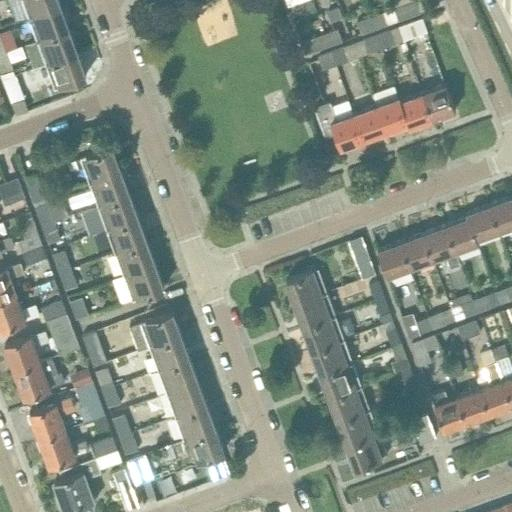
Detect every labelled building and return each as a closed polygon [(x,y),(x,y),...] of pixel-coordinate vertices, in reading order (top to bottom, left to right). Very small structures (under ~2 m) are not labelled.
[(23,0),(29,15),(60,4),(59,0),(23,0)] [(397,20),(420,12),(415,0),(413,0),(393,8),(397,20)] [(37,39),(69,27),(60,4),(29,15),(37,39)] [(338,7),(327,11),(330,21),(342,16),(338,7)] [(374,28),(388,23),(383,10),(369,15),(374,28)] [(361,33),(374,28),(369,15),(356,20),(361,33)] [(403,24),(399,26),(404,39),(426,31),(427,31),(427,30),(423,19),(422,17),(403,24)] [(46,62),(78,51),(69,27),(37,39),(46,62)] [(328,45),(342,40),(338,28),(324,33),(328,45)] [(389,29),(377,34),(381,47),(394,42),(389,29)] [(306,53),(328,45),(324,33),(302,41),(306,53)] [(377,34),(364,38),(369,51),(381,47),(377,34)] [(343,46),(331,51),(335,63),(348,58),(343,46)] [(0,70),(1,74),(14,69),(7,50),(0,52),(0,70)] [(55,86),(86,75),(78,51),(46,62),(55,86)] [(323,68),(335,63),(331,51),(318,55),(323,68)] [(12,102),(24,98),(17,79),(5,84),(12,102)] [(432,117),(456,109),(446,82),(423,91),(432,117)] [(432,117),(423,91),(401,99),(399,95),(408,122),(409,125),(432,117)] [(385,130),(408,122),(399,95),(376,104),(385,130)] [(337,118),(330,100),(315,105),(319,116),(326,135),(335,132),(340,147),(363,138),(353,112),(337,118)] [(363,138),(385,130),(376,104),(353,112),(363,138)] [(121,168),(112,145),(81,156),(81,157),(75,159),(79,168),(84,166),(89,180),(121,168)] [(98,204),(129,192),(121,168),(89,180),(98,204)] [(37,173),(25,177),(31,196),(43,191),(40,181),(37,173)] [(0,189),(5,204),(25,197),(17,176),(0,182),(0,189)] [(107,227),(138,216),(129,192),(98,204),(107,227)] [(499,229),(503,227),(511,224),(511,194),(489,203),(499,229)] [(49,201),(35,206),(41,224),(54,220),(55,220),(56,220),(69,215),(62,197),(49,201)] [(477,241),(478,241),(477,237),(499,229),(489,203),(466,211),(467,215),(477,241)] [(23,251),(43,244),(30,210),(16,215),(24,237),(18,239),(23,251)] [(454,250),(455,249),(477,241),(467,215),(445,223),(454,250)] [(115,251),(147,239),(138,216),(107,227),(115,251)] [(48,243),(61,238),(55,220),(54,220),(41,224),(48,243)] [(454,250),(445,223),(422,232),(432,258),(445,253),(450,266),(460,262),(455,249),(454,250)] [(409,266),(432,258),(422,232),(400,240),(409,266)] [(0,238),(0,250),(14,245),(10,235),(0,238)] [(85,259),(76,237),(63,242),(72,264),(85,259)] [(124,274),(155,263),(147,239),(115,251),(124,274)] [(387,274),(409,266),(400,240),(377,248),(387,274)] [(28,263),(47,257),(43,244),(23,251),(28,263)] [(65,249),(52,253),(59,271),(72,267),(65,249)] [(370,258),(357,262),(362,277),(375,272),(372,264),(370,258)] [(0,298),(16,293),(10,277),(24,272),(20,261),(0,267),(0,298)] [(133,298),(140,295),(164,286),(155,263),(124,274),(133,298)] [(295,301),(326,289),(318,266),(286,277),(295,301)] [(65,290),(78,285),(72,267),(59,271),(65,290)] [(374,299),(384,295),(378,280),(368,283),(374,299)] [(303,325),(335,313),(326,289),(295,301),(303,325)] [(478,311),(492,306),(500,303),(495,290),(487,292),(473,298),(478,311)] [(21,308),(16,293),(0,298),(0,327),(40,313),(36,303),(21,308)] [(380,314),(390,310),(384,295),(374,299),(380,314)] [(88,314),(82,296),(70,300),(76,319),(88,314)] [(455,319),(465,316),(478,311),(473,298),(460,302),(450,306),(455,319)] [(63,300),(41,308),(45,319),(47,319),(47,320),(67,312),(63,300)] [(432,328),(446,323),(455,319),(450,306),(441,310),(427,315),(432,328)] [(138,349),(151,345),(181,333),(172,309),(142,320),(130,325),(138,349)] [(59,353),(70,349),(80,345),(67,312),(47,320),(59,353)] [(416,320),(413,312),(402,316),(409,336),(432,328),(427,315),(416,320)] [(312,348),(344,337),(335,313),(303,325),(312,348)] [(462,338),(480,331),(476,318),(458,325),(462,338)] [(14,370),(41,360),(36,344),(50,339),(45,328),(5,343),(14,370)] [(395,328),(386,331),(391,346),(401,342),(395,328)] [(99,340),(95,329),(82,333),(86,345),(99,340)] [(159,367),(190,356),(181,333),(151,345),(159,367)] [(420,364),(431,360),(427,349),(438,345),(434,334),(412,342),(420,364)] [(321,372),(352,360),(344,337),(312,348),(321,372)] [(397,361),(407,357),(401,342),(391,346),(397,361)] [(496,361),(509,356),(504,344),(492,348),(496,361)] [(58,371),(52,356),(41,360),(14,370),(24,396),(65,381),(61,370),(58,371)] [(168,391),(198,380),(190,356),(159,367),(168,391)] [(451,362),(446,363),(450,377),(464,372),(460,359),(451,362)] [(329,395),(361,384),(352,360),(321,372),(329,395)] [(511,404),(502,378),(496,361),(489,363),(484,365),(491,382),(480,386),(489,413),(511,404)] [(102,389),(114,384),(108,366),(95,370),(102,389)] [(70,374),(74,386),(93,379),(88,367),(70,374)] [(511,404),(511,374),(502,378),(511,404)] [(413,375),(403,378),(408,393),(419,390),(413,375)] [(176,414),(207,403),(198,380),(168,391),(176,414)] [(108,407),(121,402),(114,384),(102,389),(108,407)] [(338,418),(369,407),(361,384),(329,395),(338,418)] [(467,421),(489,413),(480,386),(457,394),(467,421)] [(448,398),(445,389),(431,394),(444,429),(467,421),(457,394),(448,398)] [(414,408),(424,404),(419,390),(408,393),(414,408)] [(39,438),(66,428),(60,413),(75,407),(71,396),(29,411),(39,438)] [(88,402),(80,405),(85,420),(93,417),(105,414),(99,398),(92,400),(91,401),(88,402)] [(185,438),(215,427),(207,403),(176,414),(185,438)] [(346,442),(378,430),(369,407),(338,418),(346,442)] [(119,436),(132,431),(125,412),(112,417),(119,436)] [(435,436),(428,418),(427,413),(401,422),(404,431),(415,427),(420,442),(435,436)] [(176,468),(224,450),(215,427),(185,438),(172,443),(177,457),(172,459),(176,468)] [(72,444),(66,428),(39,438),(49,464),(90,449),(87,438),(72,444)] [(355,466),(387,455),(378,430),(346,442),(355,466)] [(126,453),(138,449),(132,431),(119,436),(126,453)] [(95,455),(117,447),(112,434),(91,442),(95,455)] [(65,509),(93,498),(85,476),(102,471),(100,467),(122,459),(117,447),(95,455),(59,469),(62,477),(55,480),(65,509)] [(137,483),(149,478),(153,477),(144,453),(128,459),(137,483)] [(120,489),(131,485),(124,467),(113,471),(120,489)]
